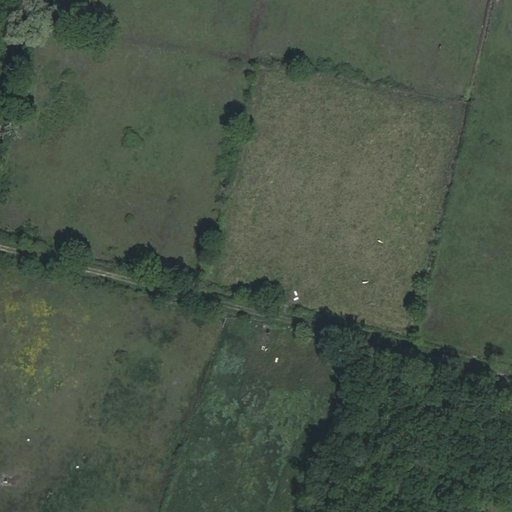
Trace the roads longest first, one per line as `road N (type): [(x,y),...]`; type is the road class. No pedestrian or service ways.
road 1 (track): [(0,247),(511,378)]
road 2 (track): [(0,126),(28,0)]
